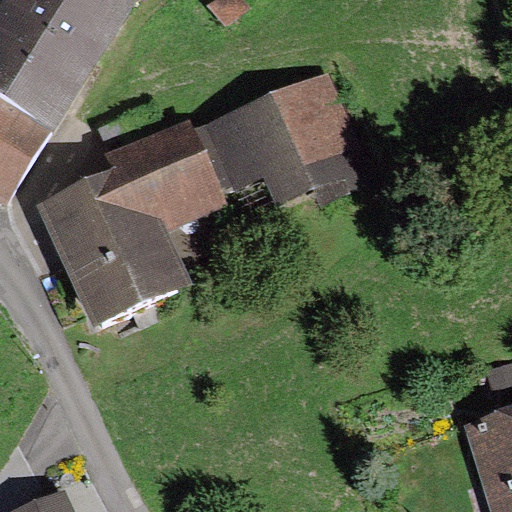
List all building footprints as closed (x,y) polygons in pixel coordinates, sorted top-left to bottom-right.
[(0,0),(0,194),(14,202),(127,0),(0,0)] [(197,132),(227,196),(262,180),(274,205),(316,186),(323,201),(371,179),(324,76),(197,132)] [(227,196),(197,132),(190,117),(108,155),(114,170),(35,206),(69,279),(94,332),(192,287),(167,233),(231,203),(227,196)] [(511,511),(511,416),(470,430),(497,511),(511,511)] [(80,511),(68,486),(12,511),(80,511)]
